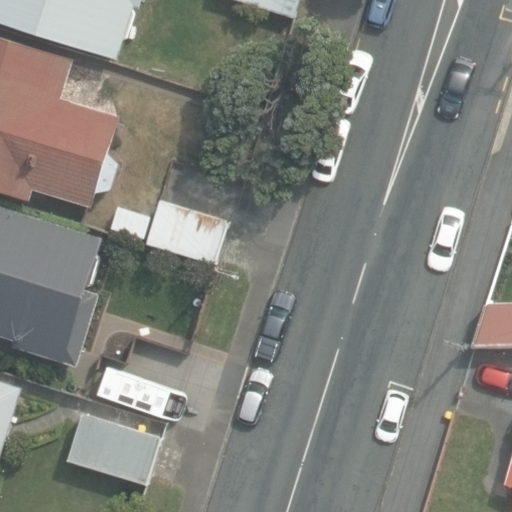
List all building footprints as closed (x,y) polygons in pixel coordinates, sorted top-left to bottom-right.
[(0,0),(0,19),(123,58),(139,6),(146,8),(147,0),(0,0)] [(237,0),(297,18),(302,0),(237,0)] [(39,189),(98,207),(126,116),(67,98),(79,57),(0,32),(0,188),(36,199),(39,189)] [(153,243),(220,263),(233,222),(166,201),(153,243)] [(81,368),(105,292),(91,287),(107,238),(0,204),(0,335),(19,341),(17,348),(81,368)] [(132,233),(137,215),(111,207),(106,226),(132,233)] [(511,300),(491,301),(476,346),(511,345),(511,300)] [(0,465),(25,388),(0,379),(0,465)] [(74,459),(150,484),(164,439),(89,414),(74,459)]
